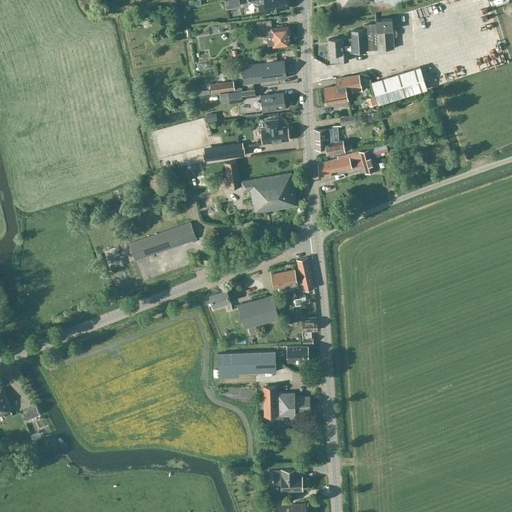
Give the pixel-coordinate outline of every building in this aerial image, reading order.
[(248,0),(249,1),(258,4),(260,15),(269,13),(268,11),(289,6),(287,0),(248,0)] [(336,0),(339,10),(368,2),(369,5),(370,5),(371,12),(410,0),(336,0)] [(329,54),(338,53),(339,61),(349,60),(349,53),(366,52),(366,50),(378,49),(394,49),(393,37),(396,37),(398,35),(397,31),(395,30),(393,30),(392,18),(376,19),(376,23),(364,24),(363,24),(364,29),(351,30),(351,38),(342,38),(328,39),(329,54)] [(273,47),(291,45),(288,26),(272,27),(271,19),(256,21),(257,36),(267,35),(267,45),(272,45),(273,47)] [(507,48),(492,53),(496,64),(511,60),(507,48)] [(286,78),(284,59),(277,60),(276,57),(266,58),(267,62),(258,63),(241,65),(244,84),(286,78)] [(420,66),(372,82),(379,104),(427,88),(420,66)] [(359,74),(335,78),(336,85),(325,87),(328,104),(349,100),(346,89),(361,86),(359,74)] [(228,81),(204,81),(205,90),(228,89),(228,81)] [(255,89),(241,91),(228,92),(230,103),(243,101),(243,98),(256,97),(255,89)] [(284,92),(260,95),(262,111),(285,108),(284,92)] [(355,116),(355,123),(376,120),(375,113),(355,116)] [(355,123),(355,116),(354,115),(340,117),(341,125),(355,123)] [(289,141),(287,125),(279,127),(278,118),(264,120),(265,128),(261,129),(262,144),(271,143),(279,143),(279,142),(289,141)] [(332,127),(314,128),(315,149),(325,148),(327,156),(346,152),(353,150),(351,143),(344,145),(343,140),(339,140),(338,125),(332,125),(332,127)] [(386,144),(369,148),(371,156),(388,151),(386,144)] [(243,145),(226,147),(227,156),(244,155),(243,145)] [(376,170),(371,156),(369,148),(337,155),(337,158),(318,162),(319,178),(332,176),(331,172),(352,168),(352,167),(358,166),(356,161),(362,159),(365,173),(376,170)] [(228,188),(240,185),(236,160),(224,163),(227,177),(219,178),(221,187),(228,186),(228,188)] [(205,182),(211,181),(210,176),(204,177),(202,163),(186,166),(191,191),(206,188),(205,182)] [(255,212),(297,205),(291,171),(251,179),(241,180),(242,188),(242,191),(250,190),(255,212)] [(156,205),(186,200),(184,188),(154,193),(156,205)] [(191,222),(136,240),(129,243),(135,260),(196,239),(191,222)] [(305,290),(315,287),(308,257),(296,259),(301,279),(297,280),(294,269),(271,273),(274,288),(278,287),(278,291),(280,292),(286,291),(286,290),(298,287),(301,297),(306,296),(305,290)] [(210,293),(213,306),(225,303),(227,310),(232,309),(230,301),(227,289),(210,293)] [(244,327),(279,318),(273,294),(238,304),(244,327)] [(310,331),(317,330),(316,319),(302,320),(302,334),(303,343),(313,343),(313,337),(311,337),(310,331)] [(287,361),(309,360),(308,344),(287,345),(287,361)] [(238,374),(239,373),(276,372),(276,350),(237,352),(238,374)] [(239,373),(238,374),(237,352),(217,353),(218,377),(239,376),(239,373)] [(310,410),(310,396),(295,397),(295,392),(277,393),(277,385),(263,386),(264,416),(276,415),(276,420),(284,420),(284,415),(290,415),(290,418),(295,418),(295,411),(310,410)] [(4,417),(12,414),(11,411),(10,411),(2,388),(0,388),(0,415),(3,414),(4,417)] [(27,420),(40,414),(36,404),(23,410),(27,420)] [(303,491),(303,474),(298,474),(298,468),(281,468),(281,469),(273,469),(274,485),(281,484),(281,491),(303,491)] [(248,505),(249,511),(257,511),(267,510),(265,502),(248,505)] [(306,511),(305,503),(289,505),(289,511),(306,511)]
